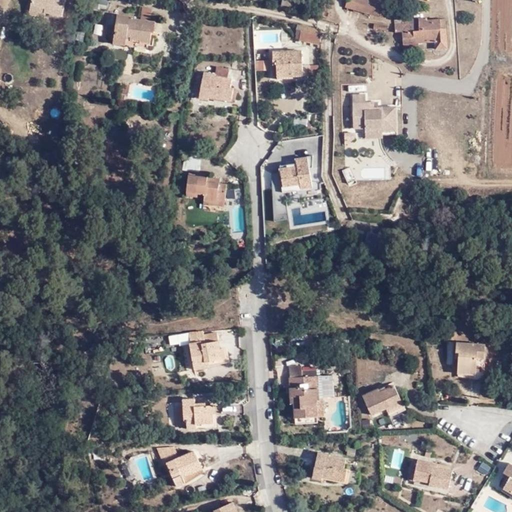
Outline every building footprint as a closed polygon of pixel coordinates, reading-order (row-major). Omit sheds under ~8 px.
[(47,8),(46,12),(61,15),(64,0),(33,0),(32,5),(47,8)] [(291,0),(268,0),(268,3),(289,9),(291,0)] [(328,0),(321,1),(322,15),(329,15),(328,0)] [(353,0),(357,1),(355,9),(377,15),(384,17),(386,10),(388,10),(389,6),(387,6),(388,4),(383,3),(383,0),(353,0)] [(127,38),(128,28),(132,29),(132,31),(142,32),(143,34),(150,35),(150,38),(154,38),(156,25),(154,24),(154,15),(135,13),(135,10),(118,9),(115,37),(127,38)] [(394,18),(395,31),(402,31),(403,42),(434,42),(434,49),(446,49),(445,28),(445,20),(440,20),(426,20),(426,19),(401,20),(401,18),(394,18)] [(69,31),(54,29),(52,43),(56,44),(56,48),(67,49),(69,31)] [(322,55),(324,39),(300,32),(298,41),(303,43),(301,49),(322,55)] [(279,67),(279,79),(294,81),(294,84),(304,84),(311,84),(311,73),(305,73),(305,60),(276,59),(275,67),(279,67)] [(269,60),(256,61),(257,71),(269,70),(269,60)] [(217,91),(218,81),(215,81),(216,73),(212,73),(212,63),(200,62),(199,70),(187,69),(184,94),(195,95),(195,89),(217,91)] [(311,73),(311,84),(319,84),(320,73),(311,73)] [(129,76),(119,75),(118,85),(127,86),(129,76)] [(366,95),(353,95),(354,129),(366,129),(366,139),(383,138),(383,132),(398,131),(397,107),(384,108),(384,107),(379,107),(374,107),(374,102),(366,103),(366,95)] [(297,181),(297,187),(309,185),(305,166),(321,163),(321,144),(302,146),(304,155),(296,156),(292,157),(292,159),(293,165),(276,168),(279,184),(297,181)] [(275,162),(276,168),(293,165),(292,159),(275,162)] [(222,182),(215,181),(214,181),(202,179),(203,174),(203,172),(184,171),(182,190),(192,191),(199,192),(199,198),(212,200),(212,198),(221,199),(222,182)] [(280,190),(297,187),(297,181),(279,184),(280,190)] [(378,240),(367,235),(360,251),(371,256),(378,240)] [(195,367),(206,365),(205,360),(226,357),(224,346),(221,346),(218,330),(204,333),(203,329),(189,330),(191,341),(195,367)] [(482,339),(454,338),(454,347),(458,348),(457,367),(473,368),(474,353),(482,352),(482,339)] [(290,363),(290,374),(303,373),(302,363),(290,363)] [(296,415),(318,414),(317,395),(320,395),(319,372),(303,373),(290,374),(292,400),(295,400),(296,415)] [(393,378),(378,385),(380,388),(394,382),(393,378)] [(378,385),(363,392),(372,411),(387,404),(388,406),(403,399),(394,382),(380,388),(378,385)] [(184,404),(184,418),(177,418),(177,425),(187,425),(188,426),(196,426),(196,422),(213,421),(212,411),(216,411),(216,402),(200,404),(199,402),(194,402),(194,397),(183,398),(184,404)] [(174,446),(163,448),(159,448),(165,463),(168,462),(178,485),(186,481),(184,476),(203,467),(195,450),(179,456),(174,446)] [(356,447),(348,446),(346,453),(354,455),(356,447)] [(323,474),(343,479),(346,467),(346,466),(343,465),(345,459),(328,456),(328,452),(318,450),(312,476),(321,478),(323,474)] [(136,455),(138,481),(154,479),(151,453),(136,455)] [(431,479),(451,482),(454,464),(450,463),(437,460),(437,457),(420,455),(417,472),(432,474),(431,479)] [(476,469),(486,477),(495,467),(484,458),(476,469)] [(346,467),(343,479),(354,481),(357,469),(346,467)] [(503,481),(506,483),(511,473),(511,470),(510,469),(503,481)] [(216,511),(239,511),(234,501),(215,510),(216,511)]
